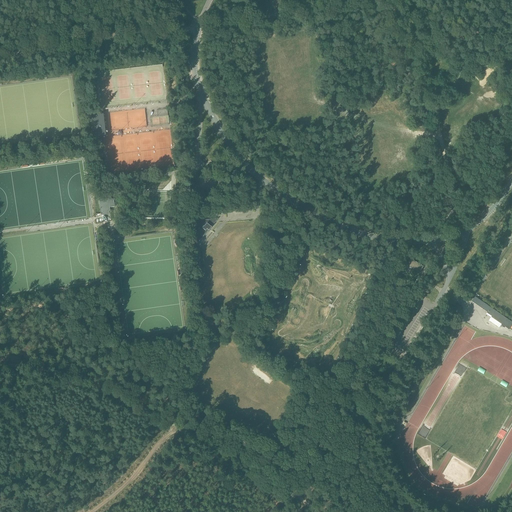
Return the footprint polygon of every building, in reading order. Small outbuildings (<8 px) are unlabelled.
[(103,133),(102,125),(102,119),(101,119),(100,116),(101,115),(91,116),(91,120),(90,120),(90,124),(92,124),(92,129),(91,129),(92,135),(103,133)] [(102,196),(98,196),(101,215),(110,214),(109,208),(114,207),(113,199),(108,200),(107,195),(102,196)] [(211,227),(211,226),(212,226),(211,220),(195,221),(196,240),(197,240),(198,241),(207,231),(208,232),(211,227)] [(408,257),(404,263),(420,273),(423,267),(408,257)] [(511,322),(475,297),(472,301),(488,312),(487,313),(492,316),(491,317),(509,329),(509,330),(511,325),(511,322)]
